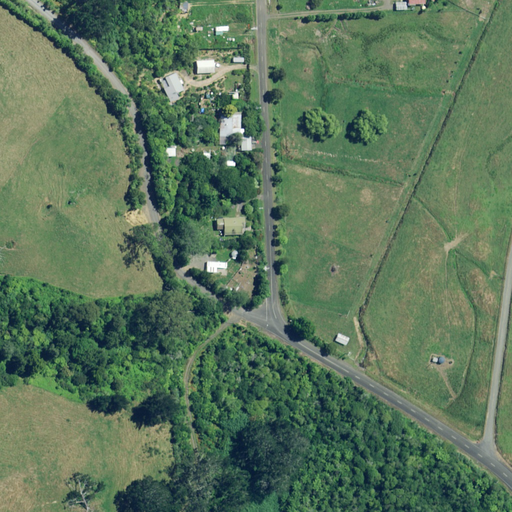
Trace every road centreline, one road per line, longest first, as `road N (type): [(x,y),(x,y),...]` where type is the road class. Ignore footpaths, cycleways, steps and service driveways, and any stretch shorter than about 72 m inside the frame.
road 1 (unclassified): [(33,0),(71,31),(126,98),(146,150),(158,229),(179,270),(226,305),(275,317)]
road 2 (unclassified): [(260,0),(275,317)]
road 3 (unclassified): [(275,317),(300,343),(486,459)]
road 4 (unclassified): [(511,240),(485,364),(486,459)]
